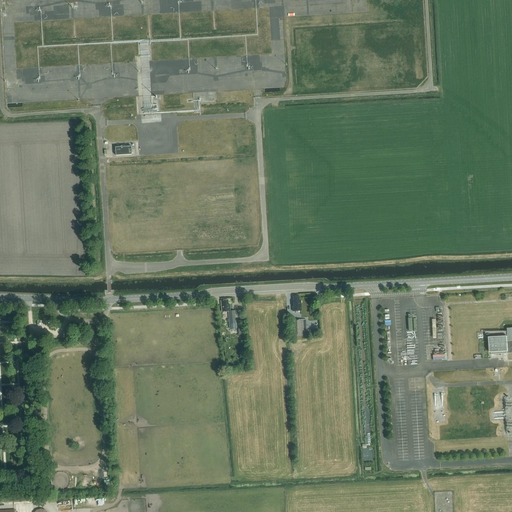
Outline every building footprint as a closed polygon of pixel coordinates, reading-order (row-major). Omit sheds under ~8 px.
[(131,146),(115,147),(116,156),(132,155),(131,146)] [(294,301),(293,301),(293,311),(301,311),(300,301),(299,301),(299,296),(293,297),(294,301)] [(228,300),(221,301),(222,312),(228,311),(230,330),(236,329),(235,311),(230,311),(230,304),(228,304),(228,300)] [(291,320),(292,335),(302,335),(302,325),(305,325),(305,319),(301,320),(301,319),(291,320)] [(500,331),(484,331),(484,332),(485,332),(485,339),(490,339),(491,354),(508,353),(511,353),(511,327),(507,328),(507,331),(500,331)]
